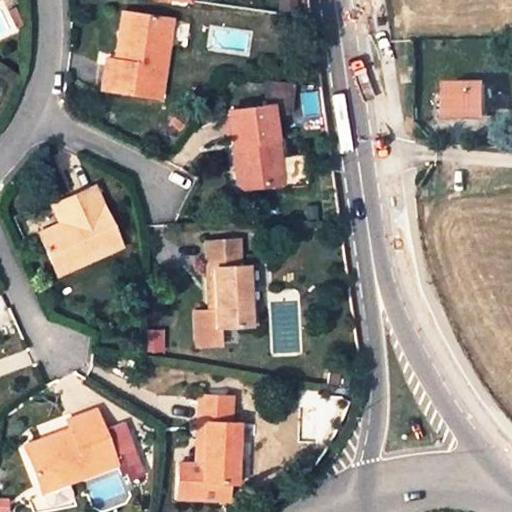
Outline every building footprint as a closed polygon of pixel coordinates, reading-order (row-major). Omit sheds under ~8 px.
[(121,61),(114,59),(106,58),(102,90),(160,97),(171,19),(128,13),(121,61)] [(121,13),(114,59),(121,61),(128,13),(121,13)] [(486,79),(446,76),(445,110),(485,111),(486,79)] [(264,78),(260,106),(270,104),(291,107),(294,82),(264,78)] [(260,106),(233,109),(238,142),(232,143),(239,187),(282,180),(272,119),(270,104),(260,106)] [(291,107),(270,104),(272,119),(290,117),(291,107)] [(227,110),(232,143),(238,142),(233,109),(227,110)] [(302,158),(285,159),(286,179),(302,178),(302,158)] [(69,215),(60,220),(38,230),(57,272),(122,242),(94,182),(61,196),(69,215)] [(51,201),(60,220),(69,215),(61,196),(51,201)] [(205,240),(206,268),(213,267),(216,305),(216,326),(249,324),(249,300),(247,264),(239,264),(237,238),(205,240)] [(208,306),(216,305),(213,267),(206,268),(208,306)] [(208,306),(192,308),(194,344),(217,343),(216,326),(216,305),(208,306)] [(195,398),(194,426),(201,427),(200,463),(192,463),(178,462),(177,490),(193,491),(192,500),(227,502),(228,484),(232,484),(234,462),(234,425),(227,425),(227,399),(195,398)] [(68,420),(72,429),(74,435),(27,452),(42,493),(118,466),(105,429),(98,410),(68,420)] [(125,422),(105,429),(118,466),(138,458),(125,422)] [(201,427),(194,426),(192,463),(200,463),(201,427)] [(74,435),(72,429),(25,445),(27,452),(74,435)] [(138,458),(118,466),(122,475),(127,474),(130,481),(145,475),(138,458)]
